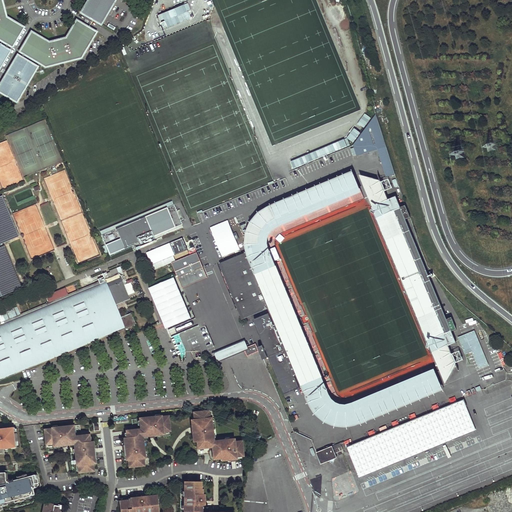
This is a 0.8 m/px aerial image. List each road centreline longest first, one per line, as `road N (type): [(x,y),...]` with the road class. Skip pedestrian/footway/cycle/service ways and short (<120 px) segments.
road 1 (residential): [(313,511),(273,412),(256,396),(41,416),(0,401)]
road 2 (motorway): [(372,0),(439,239),(465,279),(511,319)]
road 3 (motorway): [(511,271),(472,265),(447,230),(392,33),(394,0)]
